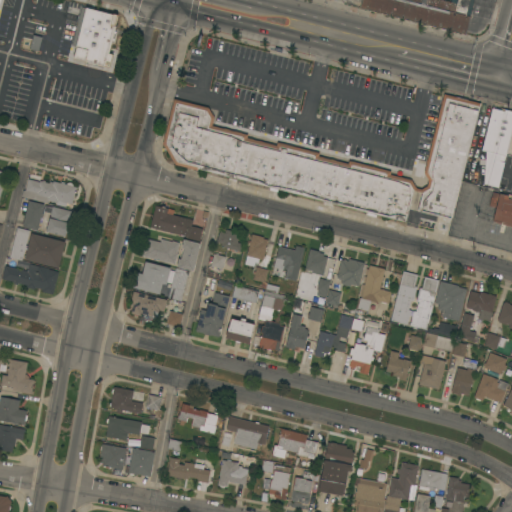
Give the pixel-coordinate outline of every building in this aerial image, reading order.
[(473,0),(470,15),(469,15),(468,16),(470,17),(465,35),(360,8),(362,0),(442,0),(457,4),(458,0),(473,0)] [(471,0),(471,13),(488,14),(488,0),(471,0)] [(421,189),(427,186),(428,180),(424,172),(444,93),(480,103),(451,219),(417,211),(422,192),(421,189)] [(174,99),(208,107),(214,117),(212,126),(248,135),(247,138),(277,145),(277,142),(319,153),(319,156),(348,164),(349,161),(391,171),(390,175),(411,180),(416,188),(413,192),(405,222),(198,169),(197,170),(175,165),(163,144),(174,99)] [(93,128),(80,125),(80,127),(77,126),(76,129),(75,129),(75,130),(73,129),(72,130),(69,129),(69,128),(68,128),(67,130),(66,130),(66,131),(62,130),(63,129),(60,129),(58,128),(52,126),(51,132),(39,129),(42,115),(55,119),(56,115),(61,116),(63,107),(84,112),(83,115),(95,118),(95,119),(97,121),(96,126),(93,127),(93,128)] [(498,188),(484,184),(484,177),(478,177),(478,171),(485,172),(485,171),(479,171),(479,165),(485,166),(485,165),(479,165),(479,159),(485,160),(485,159),(479,159),(480,152),(486,152),(486,151),(482,150),(492,108),(493,108),(493,107),(505,110),(505,109),(511,110),(511,128),(506,154),(498,188)] [(76,187),(72,204),(58,200),(57,202),(48,200),(48,203),(21,197),(23,190),(25,191),(28,179),(40,182),(40,181),(42,181),(43,180),(45,181),(45,182),(49,183),(50,181),(53,182),(53,181),(65,184),(68,183),(70,182),(73,184),(74,186),(76,187)] [(511,227),(492,222),(496,208),(489,206),(492,192),(508,196),(508,199),(511,199),(511,227)] [(29,200),(45,204),(43,213),(44,214),(42,218),(41,217),(38,230),(22,226),(29,200)] [(51,213),(44,211),(46,205),(52,207),(52,206),(72,211),(68,226),(69,226),(67,234),(66,233),(65,236),(46,232),(51,213)] [(155,205),(174,210),(172,215),(192,220),(192,221),(191,226),(203,229),(199,241),(185,237),(186,233),(184,233),(184,234),(181,233),(180,235),(150,227),(155,205)] [(17,227),(29,230),(22,260),(10,257),(17,227)] [(219,231),(225,232),(226,229),(231,231),(231,230),(240,232),(237,242),(241,243),(240,251),(221,247),(221,243),(217,242),(219,231)] [(24,259),(31,233),(66,242),(59,268),(24,259)] [(259,259),(258,263),(254,262),(253,267),(244,264),(249,244),(248,243),(249,241),(250,241),(252,234),(263,237),(263,239),(267,240),(267,242),(263,260),(259,259)] [(142,256),(146,238),(160,242),(161,239),(172,242),(172,241),(179,243),(177,253),(178,253),(175,264),(142,256)] [(194,271),(176,267),(179,258),(181,259),(184,248),(181,247),(183,239),(200,244),(194,271)] [(296,281),(284,278),(287,269),(283,269),(283,270),(273,267),(279,246),(295,250),(296,245),(304,248),(296,281)] [(322,273),(321,275),(318,274),(319,272),(317,272),(317,274),(311,273),(312,270),(305,269),(309,249),(319,251),(319,253),(323,254),(323,256),(327,257),(323,273),(322,273)] [(214,253),(216,254),(216,253),(218,254),(225,256),(224,259),(226,260),(225,261),(224,261),(222,269),(210,266),(214,253)] [(351,284),(350,287),(342,285),(342,284),(340,283),(341,280),(338,279),(338,278),(336,278),(341,259),(343,260),(344,259),(346,260),(348,261),(348,258),(364,263),(358,286),(351,284)] [(133,287),(137,272),(142,273),(145,261),(170,268),(166,285),(162,284),(160,294),(133,287)] [(53,294),(42,291),(43,289),(35,287),(35,289),(26,287),(27,285),(18,283),(18,285),(13,283),(14,282),(2,279),(5,266),(28,271),(29,263),(49,268),(49,269),(59,272),(53,294)] [(380,289),(391,292),(388,303),(378,301),(378,303),(371,301),(368,311),(357,308),(360,298),(361,298),(369,265),(385,269),(380,289)] [(174,267),(189,271),(181,301),(167,298),(174,267)] [(265,283),(266,283),(265,289),(260,288),(262,282),(253,280),(254,274),(253,274),(253,271),(255,272),(256,267),(268,270),(265,283)] [(392,317),(391,317),(392,314),(393,314),(399,289),(398,289),(400,280),(402,281),(404,272),(415,276),(413,285),(415,286),(414,288),(415,288),(412,299),(410,298),(407,309),(411,310),(411,313),(409,312),(406,323),(392,319),(392,317)] [(318,298),(319,296),(316,295),(318,290),(316,290),(317,287),(313,286),(315,277),(330,281),(326,297),(322,299),(318,298)] [(426,330),(409,325),(413,311),(417,312),(420,301),(417,300),(420,289),(421,289),(421,287),(423,288),(425,278),(437,281),(434,293),(436,292),(426,330)] [(442,310),(437,309),(439,304),(434,303),(440,281),(458,286),(458,287),(466,289),(458,320),(449,319),(441,316),(442,310)] [(278,352),(258,347),(262,333),(260,333),(262,325),(264,326),(265,320),(264,320),(264,321),(258,319),(265,289),(267,284),(279,287),(277,294),(284,295),(280,310),(283,311),(280,325),(284,326),(278,352)] [(232,297),(234,285),(258,291),(255,303),(232,297)] [(341,293),(337,308),(332,307),(333,304),(326,303),(329,290),(341,293)] [(131,314),(132,308),(130,307),(130,306),(133,291),(167,300),(168,301),(167,303),(166,302),(164,311),(159,310),(156,320),(151,318),(152,316),(149,315),(149,316),(147,315),(144,314),(144,315),(141,314),(140,316),(138,315),(137,316),(134,315),(133,314),(131,314)] [(480,293),(480,291),(497,296),(492,312),(493,313),(493,315),(491,315),(489,321),(483,319),(485,311),(481,309),(480,312),(472,310),(472,309),(465,307),(470,291),(480,293)] [(211,335),(211,336),(203,334),(203,333),(195,331),(201,309),(206,310),(208,303),(211,303),(214,292),(229,296),(219,337),(211,335)] [(511,329),(508,328),(509,324),(507,323),(506,325),(498,322),(498,321),(497,320),(503,302),(504,303),(505,302),(510,303),(509,304),(511,305),(511,329)] [(309,311),(307,310),(308,306),(323,310),(320,322),(313,320),(313,321),(308,319),(307,319),(309,311)] [(182,314),(179,327),(165,323),(168,310),(182,314)] [(460,328),(459,328),(459,326),(460,326),(461,323),(460,323),(461,321),(462,321),(464,313),(474,315),(469,331),(475,332),(474,336),(478,337),(477,342),(477,341),(476,343),(472,342),(472,340),(470,340),(468,340),(468,339),(468,340),(466,339),(458,336),(460,328)] [(290,326),(293,314),(302,316),(299,325),(305,326),(304,329),(307,330),(307,331),(308,331),(304,348),(298,347),(297,350),(285,347),(290,326)] [(319,331),(336,335),(341,314),(352,317),(349,329),(346,338),(340,337),(339,342),(345,343),(343,352),(336,350),(336,351),(330,349),(328,353),(325,353),(324,356),(323,357),(313,355),(319,331)] [(229,325),(231,318),(240,320),(241,318),(246,319),(245,322),(254,324),(252,332),(249,344),(239,341),(239,343),(235,342),(235,340),(226,338),(229,325)] [(350,329),(353,318),(364,321),(361,331),(350,329)] [(426,332),(427,332),(428,329),(437,331),(440,321),(458,326),(455,338),(438,334),(437,335),(454,340),(450,352),(434,347),(434,348),(422,345),(426,332)] [(373,352),(374,353),(373,354),(372,354),(372,356),(373,357),(372,361),(371,361),(368,374),(359,372),(361,367),(355,365),(355,368),(349,366),(352,355),(349,355),(351,348),(354,348),(355,343),(360,344),(366,345),(367,341),(363,340),(367,326),(376,329),(375,332),(380,333),(380,334),(384,335),(380,352),(373,350),(373,352)] [(407,348),(411,335),(416,336),(417,332),(422,333),(421,337),(423,338),(419,351),(407,348)] [(500,336),(500,337),(506,339),(503,348),(497,346),(496,349),(484,346),(488,332),(500,336)] [(463,357),(452,354),(455,341),(466,344),(463,357)] [(405,381),(398,379),(399,377),(391,375),(392,373),(385,371),(389,357),(388,357),(390,350),(399,352),(397,358),(403,360),(403,359),(410,361),(405,381)] [(484,367),(484,366),(483,365),(484,362),(485,363),(489,352),(506,359),(504,364),(506,365),(504,371),(502,371),(501,374),(484,367)] [(438,390),(418,384),(423,364),(418,362),(420,354),(446,361),(438,390)] [(34,380),(32,394),(12,390),(12,387),(0,385),(2,374),(7,375),(8,371),(6,371),(6,368),(8,368),(9,366),(0,364),(0,357),(27,362),(25,375),(27,376),(28,379),(34,380)] [(468,395),(460,393),(459,395),(451,392),(457,367),(466,370),(467,368),(475,370),(468,395)] [(474,397),(483,373),(498,379),(497,382),(498,383),(497,388),(505,391),(500,402),(484,396),(482,401),(480,400),(479,401),(476,399),(476,398),(474,397)] [(113,387),(133,390),(131,401),(143,403),(141,414),(129,412),(129,411),(124,410),(124,412),(122,412),(116,411),(117,409),(110,408),(110,406),(109,406),(110,403),(111,403),(112,394),(111,393),(112,389),(113,388),(113,387)] [(511,413),(511,412),(510,411),(510,409),(508,408),(508,409),(502,406),(504,402),(504,403),(511,387),(511,413)] [(161,397),(159,410),(146,407),(148,394),(161,397)] [(24,425),(0,420),(0,396),(20,400),(18,409),(27,410),(26,415),(27,416),(26,420),(25,421),(24,425)] [(199,430),(200,428),(191,426),(192,419),(187,417),(186,422),(177,419),(178,415),(179,415),(182,403),(194,406),(193,409),(199,410),(200,409),(207,411),(207,412),(218,415),(215,426),(214,433),(199,430)] [(109,416),(113,417),(142,422),(141,424),(149,425),(148,434),(140,433),(139,434),(128,432),(126,440),(118,438),(118,440),(115,439),(115,438),(106,436),(108,426),(107,426),(107,423),(106,422),(106,419),(108,418),(109,416)] [(269,426),(266,439),(265,445),(258,443),(256,449),(233,443),(236,432),(226,429),(229,416),(254,423),(255,422),(259,422),(259,424),(269,426)] [(0,424),(25,429),(23,440),(16,438),(14,446),(13,446),(12,452),(0,449),(0,424)] [(274,445),(277,445),(281,428),(289,429),(288,433),(306,437),(306,439),(317,442),(316,447),(321,448),(319,454),(315,453),(313,461),(308,460),(306,468),(294,465),(297,455),(292,453),(292,452),(286,450),(284,458),(272,455),(274,445)] [(140,445),(138,445),(138,443),(140,443),(142,435),(154,438),(152,449),(139,447),(140,445)] [(167,448),(169,439),(182,441),(180,451),(167,448)] [(343,494),(342,496),(317,491),(319,477),(321,478),(327,442),(347,445),(346,448),(352,449),(352,452),(354,452),(351,471),(352,471),(350,476),(347,476),(344,494),(343,494)] [(126,448),(125,455),(126,456),(124,466),(123,465),(122,469),(111,467),(110,468),(103,467),(103,466),(102,466),(103,461),(100,460),(101,453),(100,452),(100,450),(100,446),(101,446),(102,444),(126,448)] [(150,476),(138,474),(138,475),(134,474),(134,475),(130,474),(130,473),(128,473),(133,448),(135,448),(135,447),(138,448),(138,449),(154,452),(150,476)] [(367,469),(359,468),(360,459),(363,459),(365,448),(374,451),(371,462),(368,461),(367,469)] [(167,476),(170,457),(179,459),(178,464),(184,465),(184,462),(194,464),(194,463),(201,464),(200,468),(210,469),(208,483),(196,481),(197,478),(188,477),(187,479),(182,478),(181,479),(177,479),(177,477),(167,476)] [(218,485),(222,460),(238,463),(238,465),(240,466),(239,471),(247,472),(245,485),(228,482),(227,487),(225,486),(224,487),(220,487),(220,485),(218,485)] [(261,471),(263,460),(274,461),(272,473),(261,471)] [(391,477),(398,479),(399,474),(397,474),(398,469),(400,469),(401,462),(418,465),(417,467),(418,468),(418,470),(417,470),(415,485),(417,485),(414,501),(408,499),(408,500),(400,499),(399,507),(405,509),(404,511),(383,511),(386,496),(388,496),(391,477)] [(268,493),(271,479),(272,479),(274,470),(275,465),(287,467),(285,472),(290,473),(287,489),(288,489),(286,500),(276,498),(274,497),(274,494),(268,493)] [(447,474),(444,490),(433,488),(433,490),(428,490),(428,491),(418,489),(419,486),(418,486),(421,469),(447,474)] [(295,477),(306,479),(306,480),(312,481),(310,493),(309,503),(303,502),(303,500),(298,499),(296,501),(292,501),(291,499),(295,477)] [(449,477),(458,478),(458,480),(461,480),(460,483),(472,485),(469,503),(445,499),(449,477)] [(358,478),(377,481),(376,486),(379,487),(378,488),(382,488),(382,487),(386,488),(384,499),(385,499),(382,511),(357,511),(358,505),(353,504),(357,483),(358,483),(359,480),(358,479),(358,478)] [(430,496),(428,508),(435,509),(435,511),(413,511),(417,494),(430,496)] [(10,506),(10,510),(9,510),(9,511),(0,511),(0,495),(6,497),(7,495),(11,502),(10,503),(10,506)]
